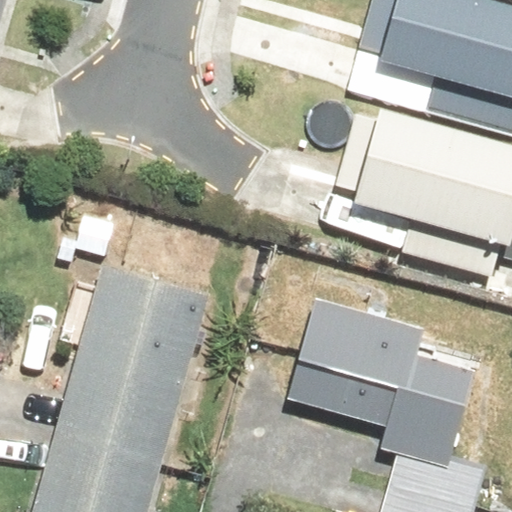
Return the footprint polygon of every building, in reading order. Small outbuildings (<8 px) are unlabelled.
[(28,0),(0,0),(0,85),(4,87),(28,0)] [(511,101),(511,2),(503,0),(410,0),(391,66),(511,101)] [(511,239),(511,139),(395,106),(368,199),(511,239)] [(160,511),(223,292),(112,261),(40,511),(160,511)] [(435,328),(322,297),(294,400),(395,427),(389,451),(402,454),(461,470),(465,457),(488,375),(428,359),(435,328)]
